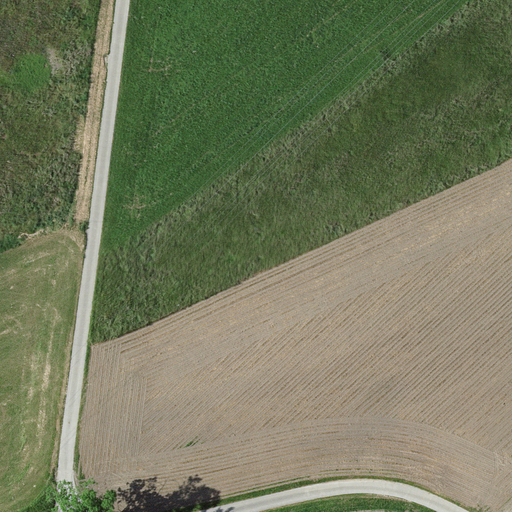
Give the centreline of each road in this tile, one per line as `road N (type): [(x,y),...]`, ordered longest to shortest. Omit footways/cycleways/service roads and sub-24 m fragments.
road 1 (track): [(80,511),(66,493),(65,462),(122,0)]
road 2 (track): [(454,511),(365,486),(223,511)]
